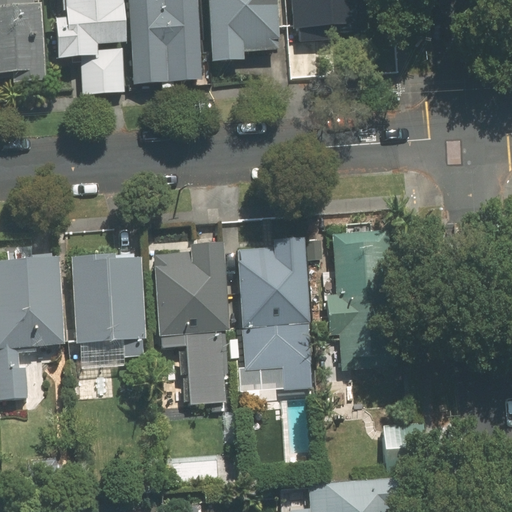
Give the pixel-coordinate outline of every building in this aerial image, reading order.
[(0,0),(0,77),(11,77),(11,89),(43,88),(40,0),(0,0)] [(60,0),(62,27),(49,28),(51,64),(75,63),(77,102),(126,99),(120,0),(60,0)] [(198,85),(194,0),(126,0),(130,88),(198,85)] [(278,53),(274,0),(205,0),(209,68),(242,66),(241,56),(278,53)] [(337,31),(362,29),(360,0),(288,0),(291,47),(338,44),(337,31)] [(322,294),(326,339),(336,338),(339,371),(393,367),(383,231),(329,235),(333,293),(322,294)] [(280,393),(310,391),(300,239),(263,242),(263,249),(236,251),(243,371),(279,369),(280,393)] [(223,335),(216,242),(186,244),(187,256),(151,258),(158,349),(183,348),(187,405),(222,403),(217,336),(223,335)] [(142,358),(137,254),(68,258),(73,370),(123,367),(122,359),(142,358)] [(42,363),(63,362),(58,258),(0,260),(0,404),(26,403),(23,351),(41,350),(42,363)] [(351,388),(328,388),(327,418),(351,418),(351,388)] [(426,423),(379,426),(383,471),(430,468),(426,423)] [(230,455),(167,458),(168,487),(231,484),(230,455)] [(301,510),(275,511),(388,511),(388,483),(301,484),(301,510)]
